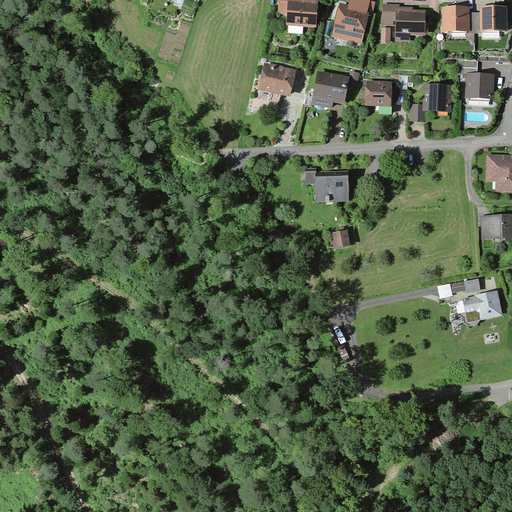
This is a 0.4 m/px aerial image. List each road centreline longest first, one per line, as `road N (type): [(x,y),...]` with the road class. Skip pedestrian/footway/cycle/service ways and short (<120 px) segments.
road 1 (track): [(499,383),(360,504),(344,505),(81,267),(0,218)]
road 2 (residential): [(509,132),(488,141),(233,155)]
road 3 (track): [(89,511),(0,345)]
